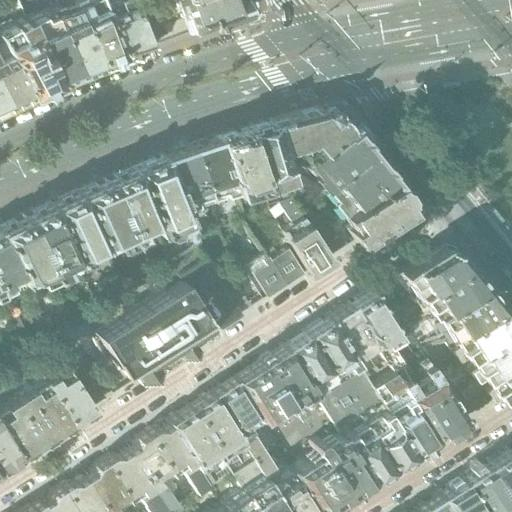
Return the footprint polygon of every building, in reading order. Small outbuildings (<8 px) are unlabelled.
[(94,64),(66,0),(46,0),(50,5),(44,8),(72,72),(94,64)] [(117,55),(95,0),(78,0),(66,0),(94,64),(96,63),(117,55)] [(146,45),(135,13),(129,0),(108,0),(102,3),(100,0),(95,0),(117,55),(119,54),(135,49),(136,49),(146,45)] [(244,12),(247,5),(245,0),(166,0),(156,4),(135,13),(146,45),(183,32),(207,23),(208,25),(220,21),(220,22),(244,12)] [(72,72),(44,8),(25,16),(21,17),(51,81),(52,80),(72,72)] [(51,81),(21,17),(0,26),(0,47),(22,93),(24,92),(51,81)] [(22,93),(0,47),(0,100),(1,103),(2,102),(22,93)] [(283,116),(268,120),(278,147),(286,145),(301,161),(345,125),(344,124),(344,120),(344,119),(338,112),(334,111),(333,110),(330,113),(329,111),(330,111),(325,105),(319,110),(318,108),(318,107),(317,107),(317,108),(283,116)] [(286,175),(278,147),(268,120),(240,128),(240,129),(239,129),(256,184),(286,175)] [(366,146),(347,123),(345,125),(301,161),(311,172),(308,175),(316,186),(319,183),(366,146)] [(256,184),(239,129),(230,132),(230,131),(213,136),(212,136),(229,189),(230,192),(256,184)] [(229,189),(212,136),(186,145),(205,197),(207,197),(211,199),(219,196),(220,192),(229,189)] [(205,197),(186,145),(159,154),(182,205),(205,197)] [(339,213),(393,179),(366,146),(319,183),(329,196),(331,198),(329,200),(339,213)] [(182,205),(159,154),(160,155),(129,167),(150,224),(154,233),(157,232),(163,234),(172,231),(174,225),(187,220),(182,205)] [(150,224),(129,167),(101,179),(128,242),(142,236),(139,229),(150,224)] [(128,242),(101,179),(74,190),(98,247),(111,241),(114,248),(128,242)] [(352,240),(405,206),(400,198),(402,196),(401,195),(401,191),(402,191),(397,183),(396,183),(393,182),(392,180),(393,179),(339,213),(336,215),(344,227),(344,228),(351,240),(352,240)] [(290,194),(287,184),(277,187),(279,197),(290,194)] [(98,247),(74,190),(47,202),(71,259),(73,264),(87,258),(85,253),(98,247)] [(239,206),(234,192),(227,195),(232,209),(239,206)] [(71,259),(47,202),(20,215),(49,277),(64,271),(61,264),(71,259)] [(319,225),(330,218),(324,209),(307,220),(313,229),(319,225)] [(326,256),(310,231),(299,215),(297,212),(289,218),(290,221),(277,229),(303,271),(325,257),(326,256)] [(49,277),(20,215),(0,224),(0,243),(19,282),(32,276),(36,282),(49,277)] [(319,225),(313,229),(316,235),(323,231),(319,225)] [(323,231),(316,235),(320,240),(326,236),(323,231)] [(326,236),(320,240),(323,246),(330,242),(326,236)] [(330,242),(323,246),(329,254),(342,246),(336,237),(330,242)] [(19,282),(0,243),(0,300),(23,289),(19,282)] [(407,294),(459,261),(447,246),(437,243),(389,274),(393,281),(396,285),(400,283),(407,294)] [(209,330),(236,313),(194,245),(168,262),(167,261),(150,272),(152,273),(143,279),(149,288),(157,283),(161,289),(92,333),(94,336),(90,339),(94,347),(100,354),(103,358),(107,356),(116,370),(124,365),(132,379),(152,366),(149,361),(165,351),(168,356),(188,343),(185,338),(206,325),(209,330)] [(300,273),(285,248),(274,254),(270,247),(261,253),(263,256),(281,285),(299,274),(300,273)] [(281,285),(263,256),(257,260),(260,264),(249,271),(264,296),(281,285)] [(422,315),(477,281),(471,275),(472,274),(466,268),(460,260),(459,261),(407,294),(406,295),(413,306),(416,304),(422,315)] [(444,333),(447,332),(494,302),(483,289),(483,288),(477,281),(422,315),(429,326),(437,322),(444,333)] [(247,305),(235,285),(224,291),(236,311),(247,305)] [(395,332),(403,327),(395,314),(386,318),(367,288),(345,301),(384,363),(388,369),(399,362),(387,343),(388,342),(391,343),(395,340),(395,337),(398,336),(395,332)] [(384,363),(345,301),(323,315),(363,377),(384,363)] [(464,352),(511,323),(511,322),(505,315),(494,302),(447,332),(454,343),(446,348),(453,359),(464,352)] [(363,377),(323,315),(279,343),(309,391),(321,411),(366,382),(363,377)] [(28,340),(16,317),(6,322),(18,345),(28,340)] [(481,373),(511,353),(511,324),(511,323),(464,352),(471,363),(463,368),(470,380),(481,373)] [(309,391),(279,343),(228,376),(257,419),(279,405),(277,401),(279,400),(286,410),(289,411),(295,407),(296,404),(294,401),(309,391)] [(88,407),(55,355),(53,352),(30,366),(31,368),(38,379),(66,421),(88,407)] [(488,400),(511,384),(511,353),(481,373),(488,384),(481,388),(488,400)] [(460,418),(439,384),(425,361),(416,366),(424,379),(411,387),(403,374),(395,379),(431,436),(460,418)] [(431,436),(395,379),(388,369),(366,382),(408,451),(431,436)] [(273,442),(257,419),(228,376),(206,390),(233,434),(242,428),(245,435),(238,440),(248,457),(261,449),(273,442)] [(66,421),(38,379),(8,398),(22,420),(32,413),(45,434),(66,421)] [(11,391),(4,380),(0,382),(0,384),(5,393),(7,394),(11,391)] [(408,451),(366,382),(321,411),(335,434),(363,479),(408,451)] [(238,440),(233,434),(206,390),(162,417),(162,418),(164,421),(186,456),(191,462),(204,484),(227,470),(248,457),(238,440)] [(45,434),(32,413),(22,420),(8,398),(0,402),(0,429),(15,453),(45,434)] [(191,462),(186,456),(164,421),(157,426),(149,426),(141,431),(165,469),(175,464),(193,491),(204,484),(191,462)] [(15,453),(0,429),(0,457),(2,460),(4,458),(5,460),(15,453)] [(156,475),(165,469),(141,431),(133,436),(130,443),(122,448),(149,489),(162,511),(174,504),(156,475)] [(363,479),(335,434),(323,442),(324,444),(321,446),(316,439),(314,439),(307,443),(307,445),(312,453),(288,469),(314,510),(342,492),(340,489),(348,484),(351,487),(363,479)] [(511,511),(511,459),(505,447),(479,463),(507,508),(509,511),(511,511)] [(149,489),(122,448),(114,453),(107,453),(106,453),(99,458),(123,496),(132,491),(145,511),(160,511),(162,511),(149,489)] [(311,511),(314,510),(288,469),(287,467),(278,472),(272,467),(262,451),(261,449),(248,457),(260,475),(268,470),(274,475),(264,481),(283,511),(311,511)] [(283,511),(264,481),(260,475),(248,457),(227,470),(239,488),(253,511),(283,511)] [(118,511),(113,503),(123,497),(123,496),(99,458),(90,463),(90,464),(87,470),(79,475),(102,510),(108,506),(112,511),(118,511)] [(509,511),(507,508),(479,463),(457,477),(479,511),(509,511)] [(102,511),(102,510),(79,475),(71,480),(64,480),(57,484),(73,511),(102,511)] [(479,511),(457,477),(431,493),(443,511),(479,511)] [(73,511),(57,484),(47,490),(44,497),(37,502),(43,511),(73,511)] [(253,511),(239,488),(216,502),(218,505),(222,511),(253,511)] [(443,511),(431,493),(409,507),(412,511),(443,511)] [(43,511),(37,502),(35,498),(14,511),(43,511)]
